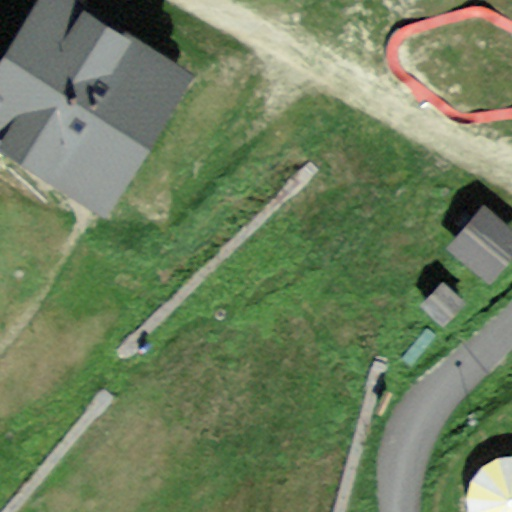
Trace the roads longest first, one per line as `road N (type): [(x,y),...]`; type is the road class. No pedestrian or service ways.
road 1 (track): [(511,266),(155,0)]
road 2 (residential): [(397,511),(410,435),(511,323)]
